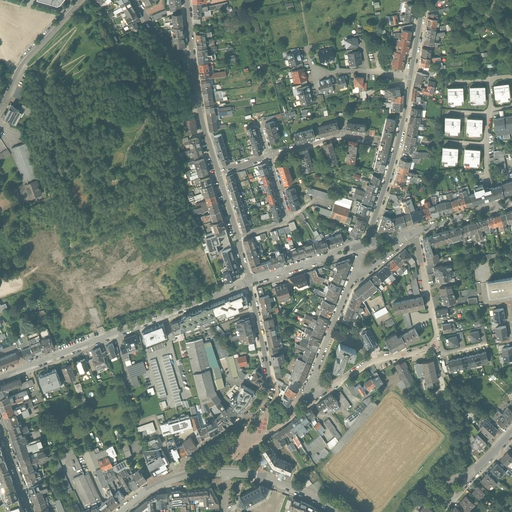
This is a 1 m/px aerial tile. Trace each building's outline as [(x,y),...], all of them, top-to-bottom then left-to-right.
[(128,0),(120,5),(121,6),(124,11),(131,7),(128,0)] [(179,0),(169,0),(171,12),(175,10),(175,8),(181,8),(179,0)] [(229,1),(224,3),(225,8),(228,18),(233,16),(229,1)] [(200,4),(192,5),(193,13),(210,10),(212,10),(225,8),(224,3),(224,2),(207,7),(203,7),(203,5),(201,5),(200,4)] [(409,4),(405,3),(405,4),(404,7),(406,8),(405,12),(414,13),(415,5),(409,4)] [(131,7),(124,11),(125,14),(127,17),(135,13),(131,7)] [(210,10),(193,13),(194,19),(202,18),(202,17),(211,16),(210,10)] [(166,11),(152,17),(154,22),(167,17),(166,11)] [(395,12),(391,13),(392,16),(389,17),(391,25),(398,24),(395,12)] [(414,13),(405,12),(404,17),(403,17),(402,20),(413,21),(414,13)] [(135,13),(127,17),(125,18),(129,26),(135,23),(139,21),(135,13)] [(437,15),(431,14),(430,15),(428,15),(426,25),(435,27),(437,15)] [(173,16),(172,16),(172,20),(169,20),(169,19),(164,20),(165,23),(182,21),(181,15),(173,16)] [(129,26),(124,29),(125,32),(131,29),(132,31),(138,29),(135,23),(129,26)] [(435,27),(426,25),(425,30),(424,35),(433,37),(438,36),(445,34),(444,31),(441,32),(436,33),(437,34),(434,35),(436,27),(435,27)] [(183,28),(173,29),(171,31),(173,34),(173,37),(172,37),(173,45),(178,45),(178,49),(184,49),(183,28)] [(411,31),(402,30),(401,32),(401,34),(400,33),(398,33),(398,37),(399,37),(401,36),(410,38),(411,31)] [(205,34),(195,35),(196,42),(205,41),(205,36),(212,35),(211,35),(214,34),(213,31),(204,32),(205,34)] [(433,37),(424,35),(423,43),(437,46),(438,36),(433,37)] [(410,38),(401,36),(399,37),(396,51),(405,53),(407,53),(410,38)] [(354,38),(345,40),(346,48),(358,45),(356,38),(354,38)] [(205,41),(196,42),(197,48),(206,47),(206,48),(214,47),(214,40),(206,41),(205,41)] [(432,50),(422,48),(420,57),(430,59),(432,50)] [(207,49),(197,50),(198,57),(210,55),(210,52),(207,53),(207,49)] [(334,59),(331,49),(324,50),(327,61),(334,59)] [(324,50),(318,52),(320,62),(327,61),(324,50)] [(291,53),(286,54),(288,60),(301,57),(301,55),(300,55),(299,51),(291,53)] [(352,53),(347,54),(348,59),(360,57),(359,51),(352,53)] [(396,51),(394,51),(391,67),(402,69),(405,53),(396,51)] [(210,55),(198,57),(198,64),(209,62),(208,58),(210,59),(215,58),(215,55),(210,55)] [(301,57),(288,60),(289,66),(296,64),(302,63),(301,58),(301,57)] [(360,57),(348,59),(349,65),(356,64),(361,63),(360,57)] [(430,59),(420,57),(419,65),(423,65),(423,67),(425,67),(426,66),(429,66),(430,62),(432,62),(436,62),(436,58),(430,59)] [(298,70),(291,72),(292,77),(305,74),(305,72),(304,72),(303,68),(298,70)] [(426,70),(423,70),(422,74),(417,73),(415,77),(420,78),(420,77),(427,79),(427,78),(429,78),(430,75),(433,76),(434,73),(433,69),(430,69),(430,72),(426,71),(426,70)] [(208,71),(199,72),(200,79),(209,78),(209,79),(226,76),(225,72),(210,74),(209,75),(208,71)] [(305,74),(292,77),(294,83),(301,81),(306,80),(305,76),(306,76),(305,74)] [(344,76),(337,78),(338,84),(339,88),(347,86),(344,76)] [(363,77),(354,77),(353,86),(363,87),(363,83),(363,77)] [(420,78),(415,77),(413,85),(420,87),(422,79),(420,78)] [(329,79),(326,80),(325,80),(328,92),(333,90),(332,85),(330,79),(329,79)] [(325,80),(323,81),(323,80),(320,81),(319,82),(322,93),(328,92),(325,80)] [(426,89),(423,88),(422,92),(422,93),(423,92),(432,94),(435,82),(429,81),(426,89)] [(496,101),(498,101),(506,100),(511,99),(509,84),(494,86),(496,101)] [(210,86),(202,88),(203,94),(211,93),(211,89),(216,88),(215,86),(210,86)] [(302,87),(296,89),(298,95),(309,92),(309,90),(310,90),(309,87),(308,87),(308,86),(302,87)] [(399,87),(384,89),(385,97),(390,96),(400,95),(399,87)] [(419,89),(413,87),(411,100),(413,101),(417,101),(419,101),(420,97),(420,96),(420,95),(419,95),(419,92),(419,89)] [(472,103),(481,102),(485,102),(484,87),(470,88),(470,103),(472,103)] [(450,103),(458,103),(463,103),(462,88),(448,88),(448,103),(450,103)] [(309,92),(298,95),(299,100),(311,97),(309,92)] [(311,97),(299,100),(301,105),(312,102),(311,97)] [(212,99),(204,101),(205,107),(213,105),(213,102),(217,101),(217,99),(212,99)] [(403,102),(397,102),(393,102),(393,111),(397,111),(402,111),(403,102)] [(22,111),(11,105),(4,118),(15,124),(22,111)] [(31,109),(23,105),(21,109),(29,113),(31,109)] [(213,105),(205,107),(206,114),(227,111),(231,110),(231,107),(224,108),(214,110),(213,105)] [(417,109),(411,108),(410,115),(420,117),(421,110),(417,109)] [(227,111),(206,114),(208,122),(216,120),(215,116),(219,115),(219,116),(227,115),(227,111)] [(420,117),(410,115),(409,124),(422,126),(422,124),(418,124),(419,119),(423,120),(424,117),(420,117)] [(511,116),(504,118),(506,128),(496,130),(496,131),(496,132),(496,135),(503,134),(504,139),(509,138),(509,134),(511,133),(511,116)] [(447,133),(455,133),(459,133),(460,118),(445,118),(444,133),(447,133)] [(506,128),(504,118),(494,119),(496,130),(506,128)] [(194,119),(183,121),(186,135),(196,133),(194,119)] [(394,121),(386,119),(381,137),(390,139),(394,121)] [(469,134),(477,134),(481,135),(482,120),(467,119),(466,134),(469,134)] [(216,120),(208,122),(209,132),(221,129),(221,126),(217,127),(216,120)] [(273,121),(265,123),(270,142),(279,139),(273,121)] [(336,122),(318,128),(320,136),(339,131),(336,122)] [(365,125),(346,123),(345,132),(364,134),(365,125)] [(422,126),(409,124),(407,133),(416,135),(417,128),(421,129),(422,126)] [(253,125),(246,127),(249,136),(256,134),(253,125)] [(312,129),(293,134),(296,143),(315,138),(312,129)] [(416,135),(407,133),(405,141),(414,143),(415,137),(419,137),(419,136),(416,135)] [(256,134),(249,136),(252,145),(259,143),(256,134)] [(221,135),(214,137),(217,146),(224,144),(221,135)] [(390,139),(381,137),(380,144),(379,145),(388,148),(388,146),(390,139)] [(196,139),(188,141),(189,145),(191,151),(191,150),(200,148),(198,140),(196,139)] [(414,143),(405,141),(403,150),(406,151),(406,153),(408,153),(409,152),(411,152),(413,147),(415,147),(416,144),(414,143)] [(357,143),(348,142),(345,160),(354,162),(357,143)] [(26,143),(11,148),(24,184),(36,179),(39,179),(31,157),(34,157),(31,149),(29,150),(26,143)] [(259,143),(252,145),(255,155),(262,152),(259,143)] [(331,143),(323,146),(328,165),(336,162),(331,143)] [(224,144),(217,146),(219,155),(226,153),(224,144)] [(200,148),(191,150),(192,152),(194,159),(203,156),(200,148)] [(444,163),(452,163),(456,164),(457,149),(443,148),(442,163),(444,163)] [(466,164),(474,165),(478,165),(479,150),(465,149),(464,164),(466,164)] [(7,150),(0,154),(0,160),(1,161),(10,154),(7,150)] [(307,150),(299,153),(304,172),(313,169),(307,150)] [(387,153),(378,150),(374,169),(382,171),(387,153)] [(226,153),(219,155),(222,164),(229,162),(226,153)] [(504,155),(497,156),(498,160),(499,164),(500,172),(506,171),(504,155)] [(194,159),(193,160),(194,161),(194,162),(194,164),(196,169),(206,166),(203,156),(194,159)] [(410,162),(400,159),(399,165),(408,168),(410,162)] [(292,182),(286,163),(278,166),(284,185),(292,182)] [(265,164),(258,166),(261,175),(268,173),(265,164)] [(408,168),(399,165),(397,171),(417,177),(418,175),(408,172),(407,172),(408,168)] [(206,166),(196,169),(196,171),(197,174),(199,179),(199,178),(208,175),(208,173),(206,166)] [(191,171),(185,173),(187,178),(190,177),(189,174),(195,172),(196,171),(196,169),(195,170),(191,171)] [(417,177),(397,171),(395,179),(404,182),(409,183),(415,185),(417,177)] [(268,173),(261,175),(264,184),(271,182),(268,173)] [(233,174),(226,176),(227,181),(229,185),(236,183),(233,174)] [(375,175),(372,174),(371,177),(370,182),(378,185),(381,177),(375,175)] [(208,175),(199,178),(200,179),(201,183),(202,187),(211,184),(208,175)] [(36,179),(24,184),(30,198),(42,194),(36,179)] [(404,182),(395,179),(392,186),(401,189),(402,189),(404,182)] [(271,182),(264,184),(267,194),(274,191),(271,182)] [(370,182),(369,182),(368,184),(366,184),(365,189),(366,189),(375,192),(378,185),(370,182)] [(409,183),(404,182),(402,189),(401,189),(401,192),(406,193),(409,183)] [(502,182),(491,184),(491,187),(493,198),(504,195),(502,185),(502,182)] [(236,183),(229,185),(230,190),(231,194),(238,192),(236,183)] [(202,187),(201,187),(202,191),(201,191),(202,194),(203,194),(204,197),(214,194),(211,184),(202,187)] [(470,195),(472,204),(491,199),(493,198),(491,187),(489,188),(484,189),(482,185),(473,188),(475,194),(470,195)] [(345,198),(305,186),(306,187),(308,193),(309,195),(310,195),(313,195),(335,201),(334,204),(349,209),(350,206),(354,207),(356,201),(355,201),(347,199),(345,198)] [(300,207),(294,188),(285,191),(291,210),(300,207)] [(375,192),(366,189),(365,192),(363,191),(355,189),(354,192),(373,199),(375,192)] [(191,191),(186,193),(189,203),(194,201),(191,191)] [(274,191),(267,194),(269,203),(276,201),(274,191)] [(238,192),(231,194),(234,204),(241,201),(238,192)] [(354,192),(353,192),(352,196),(361,199),(363,198),(361,203),(371,206),(373,199),(354,192)] [(305,195),(303,195),(306,203),(311,200),(309,195),(308,193),(305,195)] [(396,195),(390,193),(388,198),(392,199),(396,212),(399,211),(401,210),(396,195)] [(414,210),(409,194),(406,193),(405,198),(405,200),(409,212),(413,211),(414,210)] [(457,199),(453,200),(454,198),(452,193),(448,194),(450,200),(453,209),(460,207),(457,199)] [(214,195),(205,198),(206,202),(204,201),(197,204),(196,203),(195,203),(196,205),(197,208),(216,201),(214,195)] [(472,204),(470,195),(467,196),(463,197),(466,206),(472,204)] [(460,198),(457,199),(460,207),(466,206),(463,197),(460,198)] [(405,200),(401,202),(405,212),(408,214),(410,213),(409,212),(405,200)] [(447,201),(444,202),(447,211),(453,209),(450,200),(447,201)] [(197,208),(195,209),(197,213),(201,212),(201,213),(202,213),(203,213),(204,212),(204,211),(209,209),(210,214),(219,210),(216,201),(197,208)] [(241,201),(234,204),(237,213),(244,211),(241,201)] [(276,201),(269,203),(272,212),(279,210),(278,205),(276,201)] [(426,208),(422,210),(425,218),(431,216),(428,207),(430,206),(428,201),(426,202),(425,201),(424,201),(425,203),(424,203),(426,208)] [(444,202),(436,204),(436,205),(439,214),(447,211),(444,202)] [(371,206),(361,203),(360,203),(357,212),(368,215),(371,206)] [(349,209),(334,204),(330,217),(344,222),(346,216),(349,209)] [(430,206),(428,207),(431,216),(439,214),(436,205),(433,205),(430,206)] [(331,211),(316,206),(314,207),(316,212),(330,217),(331,211)] [(210,214),(204,216),(206,220),(209,219),(210,217),(211,217),(212,220),(211,221),(211,222),(222,219),(219,210),(210,214)] [(279,210),(272,212),(275,221),(282,219),(279,210)] [(400,216),(396,217),(395,212),(389,214),(390,219),(392,219),(392,220),(395,228),(405,225),(402,215),(401,210),(399,211),(400,213),(399,213),(400,216)] [(422,210),(413,212),(413,211),(409,212),(410,213),(413,222),(425,218),(422,210)] [(244,211),(237,213),(240,222),(247,220),(244,211)] [(408,214),(402,215),(405,225),(413,222),(410,213),(408,214)] [(499,215),(493,217),(495,225),(499,224),(499,225),(499,226),(499,229),(503,228),(499,215)] [(361,218),(356,216),(356,217),(354,216),(352,220),(356,222),(355,225),(363,228),(365,221),(360,220),(361,218)] [(390,218),(382,216),(377,230),(383,232),(391,229),(389,221),(390,221),(390,219),(390,218)] [(493,217),(487,219),(490,232),(491,236),(494,235),(492,228),(492,227),(495,226),(495,225),(493,217)] [(222,219),(211,222),(215,231),(225,228),(222,219)] [(487,219),(481,220),(483,229),(487,228),(487,229),(486,230),(487,233),(488,233),(490,232),(487,219)] [(247,220),(240,222),(243,232),(249,229),(247,220)] [(479,221),(475,222),(479,238),(482,237),(481,232),(480,231),(481,229),(483,229),(481,220),(479,221)] [(294,221),(288,223),(289,226),(291,231),(296,229),(294,221)] [(475,222),(467,225),(470,234),(475,232),(475,233),(475,234),(476,240),(479,239),(479,238),(475,222)] [(363,228),(355,225),(354,228),(353,228),(352,231),(355,233),(361,235),(363,228)] [(467,225),(462,226),(460,227),(464,244),(469,242),(468,238),(471,237),(470,234),(467,225)] [(202,226),(197,227),(200,236),(205,234),(202,226)] [(283,227),(276,230),(278,236),(285,233),(283,227)] [(460,227),(449,230),(452,239),(458,237),(458,239),(461,238),(461,237),(462,236),(460,227)] [(215,235),(205,238),(209,252),(217,249),(216,245),(218,244),(218,243),(218,241),(217,239),(218,238),(218,237),(227,234),(225,228),(215,231),(214,232),(215,235)] [(276,230),(270,232),(273,241),(279,239),(278,236),(276,230)] [(325,239),(320,232),(318,234),(315,230),(312,231),(318,241),(325,239)] [(449,230),(440,233),(443,242),(449,240),(450,242),(452,241),(452,239),(449,230)] [(340,233),(335,235),(335,236),(332,237),(335,245),(343,243),(342,237),(340,233)] [(440,233),(431,236),(434,245),(434,246),(437,246),(436,244),(443,242),(440,233)] [(431,236),(422,238),(426,255),(433,254),(430,246),(434,245),(431,236)] [(252,237),(243,240),(246,251),(255,248),(252,237)] [(332,237),(325,239),(325,240),(328,248),(335,245),(332,237)] [(325,239),(318,241),(319,242),(321,250),(328,248),(325,240),(325,239)] [(318,241),(313,243),(315,252),(321,250),(319,242),(318,241)] [(306,255),(315,252),(313,243),(303,246),(306,255)] [(303,246),(296,248),(299,257),(306,255),(303,246)] [(231,248),(221,252),(225,263),(226,263),(235,260),(231,248)] [(255,248),(246,251),(248,258),(257,255),(256,251),(255,248)] [(294,249),(290,250),(293,259),(299,257),(296,248),(294,249)] [(410,257),(405,249),(399,254),(405,261),(410,257)] [(293,259),(290,250),(286,251),(283,252),(285,262),(293,259)] [(280,253),(276,254),(279,264),(285,262),(283,252),(280,253)] [(433,254),(426,255),(427,263),(439,261),(437,253),(433,254)] [(276,254),(269,257),(272,266),(279,264),(276,254)] [(405,261),(399,254),(393,259),(399,266),(405,261)] [(213,255),(207,257),(209,263),(216,261),(213,255)] [(257,255),(248,258),(250,266),(260,263),(259,260),(257,255)] [(269,257),(262,259),(263,262),(265,261),(267,267),(272,266),(269,257)] [(348,259),(335,263),(336,265),(336,268),(335,272),(335,273),(345,276),(350,262),(350,261),(350,260),(349,260),(349,259),(348,259)] [(393,259),(387,264),(393,271),(399,266),(393,259)] [(235,260),(226,263),(227,267),(222,269),(222,270),(222,272),(223,272),(223,273),(237,268),(235,260)] [(219,261),(210,265),(212,271),(222,267),(219,261)] [(260,263),(250,266),(252,272),(267,267),(265,261),(263,262),(260,263)] [(387,264),(381,268),(387,276),(393,271),(387,264)] [(442,266),(433,268),(435,275),(449,272),(448,265),(442,266)] [(223,273),(222,273),(226,282),(233,280),(232,279),(235,278),(234,278),(240,276),(237,268),(223,273)] [(387,276),(381,268),(376,273),(382,280),(387,276)] [(310,271),(304,273),(308,286),(310,287),(311,283),(314,281),(312,277),(310,271)] [(449,272),(435,274),(437,282),(444,280),(450,279),(449,272)] [(304,273),(290,278),(294,283),(298,287),(303,285),(304,287),(308,286),(304,273)] [(345,276),(335,273),(334,276),(332,281),(341,285),(345,276)] [(382,280),(376,273),(370,278),(376,287),(377,287),(378,286),(377,284),(382,280)] [(318,276),(312,277),(314,281),(321,284),(324,278),(318,276)] [(412,281),(411,282),(413,295),(419,294),(416,277),(412,281)] [(511,277),(486,281),(489,296),(511,292),(511,277)] [(370,278),(354,291),(352,295),(361,299),(368,293),(371,297),(372,297),(374,295),(371,291),(376,287),(370,278)] [(339,291),(341,285),(332,281),(331,281),(329,284),(328,284),(327,287),(328,287),(339,291)] [(286,283),(275,287),(275,288),(277,293),(279,300),(290,297),(288,290),(286,284),(286,283)] [(446,286),(444,287),(439,288),(441,295),(453,292),(451,285),(446,286)] [(339,291),(328,287),(326,293),(336,297),(339,291)] [(326,293),(320,291),(318,293),(324,296),(324,295),(327,296),(325,300),(334,303),(336,297),(326,293)] [(453,292),(441,295),(440,295),(441,300),(443,300),(444,304),(446,303),(447,305),(450,304),(450,303),(455,301),(453,292)] [(211,305),(215,315),(224,311),(226,316),(239,311),(238,306),(248,302),(245,297),(244,298),(242,293),(228,298),(225,300),(224,300),(211,305)] [(264,296),(258,297),(260,304),(270,302),(269,295),(264,296)] [(361,299),(352,295),(348,306),(357,310),(358,312),(363,310),(362,308),(358,307),(361,299)] [(422,297),(393,303),(395,313),(424,307),(422,297)] [(325,300),(323,299),(320,305),(323,306),(331,309),(334,303),(325,300)] [(270,302),(260,304),(261,311),(267,310),(272,309),(270,302)] [(195,311),(200,324),(216,318),(215,315),(211,305),(209,306),(208,305),(205,306),(205,307),(201,309),(201,308),(198,309),(198,310),(195,311)] [(331,309),(323,306),(322,310),(321,309),(320,311),(319,311),(317,310),(315,314),(328,319),(331,309)] [(357,310),(348,306),(344,316),(353,320),(357,310)] [(385,307),(373,313),(376,319),(388,312),(387,311),(385,307)] [(447,309),(435,310),(436,317),(448,315),(447,309)] [(363,310),(358,312),(367,327),(371,325),(370,323),(368,319),(363,310)] [(179,320),(183,330),(200,324),(195,311),(193,312),(193,311),(189,312),(190,313),(186,315),(185,314),(182,315),(183,316),(181,317),(182,319),(179,320)] [(408,313),(402,314),(405,328),(411,326),(408,313)] [(327,320),(318,316),(317,320),(316,319),(310,316),(309,320),(325,326),(327,320)] [(272,317),(265,318),(265,319),(263,320),(265,328),(274,326),(272,317)] [(309,320),(304,317),(303,321),(313,325),(315,325),(314,328),(322,332),(325,326),(309,320)] [(249,318),(243,319),(239,320),(239,321),(237,322),(237,323),(235,323),(236,328),(238,328),(240,335),(252,332),(251,326),(251,324),(250,323),(249,318)] [(392,319),(385,323),(387,328),(394,324),(392,319)] [(179,320),(170,323),(175,337),(180,335),(179,332),(183,331),(183,330),(179,320)] [(450,323),(441,325),(443,332),(451,331),(451,329),(455,328),(454,323),(450,323)] [(163,324),(141,332),(144,339),(146,345),(167,337),(165,332),(163,324)] [(350,327),(344,324),(342,329),(350,333),(352,334),(358,346),(363,344),(354,328),(350,327)] [(225,334),(218,325),(213,328),(221,338),(225,334)] [(274,326),(265,328),(266,332),(267,337),(276,335),(274,326)] [(322,332),(314,328),(312,332),(311,330),(309,329),(307,333),(320,338),(322,332)] [(414,329),(401,336),(406,344),(407,344),(419,337),(416,333),(414,329)] [(304,331),(302,330),(299,337),(304,339),(305,336),(308,337),(310,337),(309,340),(317,344),(320,338),(304,331)] [(41,339),(38,331),(26,335),(34,355),(46,350),(41,339)] [(374,346),(366,331),(361,334),(364,340),(363,340),(365,344),(366,343),(369,349),(374,346)] [(478,331),(469,333),(471,342),(480,340),(479,334),(478,331)] [(240,335),(233,337),(234,340),(239,339),(240,341),(243,340),(244,343),(254,340),(253,336),(252,332),(240,335)] [(135,334),(123,339),(126,345),(120,347),(125,358),(129,356),(128,352),(136,349),(134,344),(138,342),(135,334)] [(401,335),(397,337),(395,334),(384,340),(391,351),(397,347),(398,349),(406,344),(401,336),(401,335)] [(26,335),(14,339),(15,342),(18,341),(20,347),(24,358),(34,355),(26,335)] [(50,336),(41,339),(46,350),(54,347),(52,341),(51,338),(50,336)] [(456,336),(447,338),(449,347),(458,345),(457,339),(456,336)] [(185,342),(193,374),(209,369),(203,343),(202,338),(185,342)] [(276,338),(267,340),(269,346),(278,344),(279,344),(278,338),(276,338)] [(317,344),(309,340),(307,344),(306,343),(303,341),(302,345),(315,350),(317,344)] [(209,369),(218,365),(214,355),(210,341),(203,343),(209,369)] [(112,343),(108,345),(108,346),(106,347),(107,351),(104,352),(106,355),(108,354),(110,358),(116,355),(113,349),(114,348),(112,343)] [(278,344),(269,346),(271,355),(282,353),(281,348),(278,348),(278,344)] [(339,358),(337,357),(332,368),(340,371),(344,360),(346,355),(352,358),(356,350),(339,344),(336,352),(341,353),(339,358)] [(315,350),(302,345),(301,347),(301,348),(305,350),(304,353),(312,356),(315,350)] [(102,353),(100,348),(91,351),(94,358),(92,359),(96,371),(97,370),(97,373),(104,370),(103,368),(107,366),(103,356),(106,355),(104,352),(102,353)] [(15,352),(0,358),(0,367),(18,361),(18,359),(16,353),(15,352)] [(304,353),(303,352),(302,354),(303,355),(302,356),(301,359),(310,363),(313,357),(304,353)] [(485,352),(479,353),(479,354),(481,364),(485,363),(488,362),(485,352)] [(282,353),(271,355),(272,363),(280,361),(284,360),(282,353)] [(479,353),(473,355),(473,356),(475,365),(475,366),(479,365),(479,364),(481,364),(479,354),(479,353)] [(179,392),(168,355),(162,357),(173,394),(179,393),(179,392)] [(473,355),(467,356),(467,357),(469,367),(472,366),(475,365),(473,356),(473,355)] [(233,356),(227,357),(232,377),(238,376),(237,372),(236,369),(234,358),(233,356)] [(245,356),(237,358),(239,366),(243,365),(247,364),(245,356)] [(467,356),(460,358),(460,359),(463,368),(462,368),(463,369),(466,368),(466,367),(469,367),(467,357),(467,356)] [(301,359),(298,358),(290,376),(291,376),(293,377),(302,382),(310,363),(301,359)] [(460,358),(454,360),(456,370),(460,369),(462,368),(463,368),(460,359),(460,358)] [(84,359),(76,362),(80,371),(84,370),(84,371),(88,369),(86,362),(84,359)] [(155,359),(150,361),(161,398),(167,396),(155,359)] [(433,360),(418,363),(414,363),(416,372),(418,376),(424,375),(426,384),(424,384),(425,389),(433,387),(432,382),(437,381),(436,376),(439,375),(438,372),(435,373),(433,360)] [(454,360),(447,361),(448,365),(450,371),(450,372),(453,371),(453,370),(456,370),(454,360)] [(142,361),(127,367),(130,377),(146,371),(142,361)] [(405,361),(399,364),(398,362),(394,364),(400,375),(399,376),(401,379),(402,380),(399,382),(398,383),(401,390),(406,388),(407,389),(415,384),(406,367),(407,367),(405,361)] [(70,364),(65,366),(62,367),(67,380),(74,378),(73,373),(73,372),(72,370),(71,369),(72,368),(70,364)] [(214,390),(223,387),(218,365),(209,369),(214,390)] [(273,365),(274,378),(281,377),(279,365),(273,365)] [(61,384),(59,378),(58,373),(57,373),(55,369),(52,370),(48,372),(45,373),(42,374),(38,376),(40,380),(39,380),(41,385),(42,385),(44,391),(61,384)] [(214,390),(209,369),(193,374),(200,404),(205,403),(208,409),(216,405),(216,404),(219,401),(220,400),(216,395),(214,390)] [(242,371),(237,372),(238,376),(239,378),(242,380),(245,374),(244,373),(243,374),(242,373),(242,371)] [(259,373),(256,371),(253,376),(251,375),(250,378),(250,379),(260,385),(261,383),(263,379),(260,378),(261,375),(262,375),(261,374),(259,373)] [(378,375),(371,379),(375,385),(376,386),(383,382),(378,375)] [(302,382),(293,377),(288,386),(297,391),(302,382)] [(20,378),(0,385),(0,397),(7,395),(9,394),(7,390),(8,390),(8,389),(9,389),(9,388),(19,385),(22,384),(22,383),(20,378)] [(22,384),(19,385),(21,390),(34,385),(32,379),(22,383),(22,384)] [(364,385),(361,386),(360,383),(355,387),(359,392),(363,398),(367,395),(364,391),(367,389),(368,390),(369,390),(369,389),(375,385),(371,379),(364,384),(364,385)] [(355,387),(352,383),(347,386),(355,396),(359,392),(355,387)] [(239,412),(241,413),(249,405),(256,394),(243,386),(238,395),(230,403),(232,404),(239,412)] [(288,386),(287,386),(284,392),(293,397),(297,391),(288,386)] [(351,406),(340,391),(336,394),(347,409),(351,406)] [(293,397),(284,392),(281,397),(282,398),(282,399),(282,400),(282,401),(283,401),(288,404),(289,404),(293,397)] [(179,393),(173,394),(176,406),(182,404),(179,393)] [(0,397),(0,404),(18,397),(17,394),(10,397),(8,398),(7,395),(0,397)] [(27,394),(18,397),(19,400),(22,399),(23,402),(30,399),(28,394),(27,394)] [(337,402),(331,394),(324,399),(331,410),(334,408),(336,411),(340,408),(339,407),(336,403),(337,402)] [(371,395),(362,401),(363,402),(367,405),(372,400),(373,399),(371,395)] [(0,404),(0,405),(1,407),(0,407),(1,409),(2,410),(11,406),(10,403),(12,403),(19,400),(18,397),(0,404)] [(30,399),(23,402),(25,405),(26,409),(33,406),(30,399)] [(324,399),(316,405),(321,412),(326,409),(328,412),(331,410),(324,399)] [(338,441),(331,450),(335,454),(377,405),(372,400),(367,405),(355,421),(350,426),(349,428),(341,437),(338,441)] [(239,412),(232,404),(231,404),(225,409),(219,401),(216,404),(216,405),(224,415),(229,421),(232,419),(237,414),(239,412)] [(355,412),(351,415),(355,421),(367,405),(363,402),(359,406),(359,407),(354,410),(355,412)] [(205,403),(200,404),(203,414),(210,411),(208,409),(205,403)] [(11,406),(2,410),(4,416),(13,413),(15,413),(26,409),(25,405),(16,408),(14,409),(13,406),(11,406)] [(196,415),(194,406),(190,407),(190,410),(192,416),(190,417),(192,427),(193,430),(197,428),(200,427),(199,424),(199,423),(196,415)] [(511,418),(511,411),(508,407),(504,411),(505,411),(502,414),(502,415),(509,421),(511,418)] [(310,408),(304,413),(309,420),(311,418),(315,416),(310,408)] [(16,417),(15,413),(13,413),(4,416),(8,426),(18,423),(19,423),(17,419),(18,419),(17,416),(16,417)] [(289,423),(288,424),(293,433),(295,432),(296,431),(299,435),(309,428),(306,423),(310,421),(309,420),(304,413),(289,423)] [(189,415),(167,421),(168,422),(171,432),(171,433),(180,430),(180,432),(184,431),(184,429),(192,427),(190,417),(189,415)] [(224,415),(220,417),(219,416),(214,420),(219,429),(224,425),(229,421),(224,415)] [(355,421),(351,415),(345,419),(347,422),(350,426),(355,421)] [(496,421),(490,415),(488,418),(497,426),(499,424),(498,423),(496,421)] [(509,421),(502,415),(496,421),(498,423),(499,424),(500,425),(503,428),(509,421)] [(216,432),(219,429),(214,420),(214,419),(210,421),(216,432)] [(335,429),(328,419),(323,422),(331,432),(335,429)] [(497,430),(486,419),(479,426),(483,429),(482,430),(489,438),(497,430)] [(137,431),(145,429),(147,433),(155,431),(152,421),(135,426),(137,431)] [(216,432),(210,421),(205,424),(206,426),(210,435),(216,432)] [(163,434),(171,432),(168,422),(160,424),(163,434)] [(21,430),(18,423),(8,426),(12,439),(25,434),(30,432),(27,426),(21,428),(21,429),(21,430)] [(288,424),(279,431),(282,437),(287,434),(291,440),(293,438),(295,436),(293,433),(288,424)] [(206,426),(200,429),(200,427),(197,428),(198,431),(199,431),(200,434),(196,435),(198,440),(210,435),(206,426)] [(325,430),(321,426),(316,429),(320,436),(321,436),(324,434),(322,432),(325,430)] [(193,430),(192,430),(195,436),(196,435),(200,434),(199,431),(198,431),(197,428),(193,430)] [(335,429),(331,432),(334,437),(338,441),(341,437),(335,429)] [(279,431),(271,436),(272,438),(275,444),(283,439),(282,437),(279,431)] [(25,434),(12,439),(17,452),(18,453),(17,454),(18,454),(19,458),(19,459),(29,455),(30,455),(30,454),(28,455),(28,452),(31,453),(38,450),(37,447),(42,445),(40,440),(25,445),(24,441),(27,440),(25,434)] [(486,444),(477,435),(474,439),(475,440),(483,448),(484,448),(483,447),(486,444)] [(159,436),(145,441),(146,446),(152,443),(156,442),(155,439),(159,437),(159,436)] [(295,436),(293,438),(302,453),(304,452),(300,445),(301,445),(295,436)] [(324,441),(321,436),(320,436),(308,445),(312,450),(324,441)] [(159,437),(155,439),(156,442),(152,443),(153,446),(156,446),(161,444),(162,444),(159,437)] [(196,446),(190,437),(182,443),(183,445),(187,453),(196,446)] [(334,437),(326,444),(331,450),(338,441),(334,437)] [(275,444),(272,438),(266,442),(269,446),(268,447),(268,448),(270,447),(277,459),(292,465),(291,466),(292,467),(293,465),(296,465),(297,471),(302,471),(291,453),(288,450),(287,451),(283,445),(278,448),(277,447),(275,444)] [(174,439),(170,441),(171,445),(167,447),(172,458),(172,459),(175,462),(179,459),(178,457),(180,456),(176,447),(174,439)] [(483,448),(475,440),(467,446),(469,449),(468,450),(470,453),(472,452),(473,455),(479,451),(477,449),(479,447),(482,449),(483,448)] [(126,444),(122,445),(126,457),(131,455),(128,443),(126,444)] [(292,443),(286,446),(291,452),(296,449),(292,443)] [(183,445),(176,447),(180,456),(187,453),(183,445)] [(111,463),(110,460),(110,459),(107,452),(105,449),(105,448),(100,451),(96,446),(93,447),(102,468),(111,491),(114,490),(115,490),(111,480),(118,477),(116,474),(114,470),(114,469),(112,466),(111,463)] [(270,447),(268,448),(268,447),(259,453),(260,454),(258,455),(259,456),(258,456),(260,459),(259,459),(262,463),(262,462),(264,465),(264,464),(265,466),(267,465),(270,469),(274,471),(273,472),(275,473),(278,475),(281,477),(281,476),(284,477),(285,477),(286,478),(287,476),(288,476),(292,467),(291,466),(292,465),(277,459),(270,447)] [(157,449),(142,451),(144,456),(146,461),(149,459),(148,458),(151,457),(153,455),(162,451),(161,448),(157,449)] [(316,454),(312,458),(317,462),(320,457),(323,459),(329,453),(324,449),(318,455),(316,454)] [(29,455),(19,459),(22,466),(43,459),(46,458),(43,450),(37,453),(38,457),(30,460),(29,455)] [(162,451),(153,455),(151,457),(151,458),(149,459),(146,461),(149,468),(154,475),(162,470),(161,469),(167,466),(169,464),(163,451),(162,451)] [(511,459),(511,456),(507,452),(501,459),(507,465),(509,467),(510,467),(511,464),(511,462),(510,461),(511,459)] [(43,459),(22,466),(24,473),(34,470),(32,466),(34,466),(45,462),(44,460),(43,461),(43,459)] [(136,478),(132,472),(126,459),(117,463),(112,466),(114,469),(114,470),(116,474),(117,473),(121,480),(127,477),(132,486),(132,487),(133,489),(138,486),(135,481),(137,481),(135,479),(136,478)] [(506,472),(497,463),(490,470),(498,477),(501,474),(503,475),(506,472)] [(6,465),(4,467),(0,468),(0,478),(10,475),(8,469),(6,465)] [(34,470),(24,473),(26,479),(42,474),(44,473),(43,470),(42,468),(40,469),(34,470)] [(111,491),(102,468),(95,471),(107,499),(112,495),(111,491)] [(147,479),(140,470),(139,468),(137,470),(136,471),(134,471),(132,472),(136,478),(135,479),(137,481),(139,485),(147,479)] [(98,494),(89,473),(84,475),(94,496),(98,494)] [(42,474),(26,479),(28,485),(40,482),(39,479),(37,480),(37,478),(38,478),(39,478),(43,477),(42,474)] [(84,475),(84,474),(73,478),(87,510),(98,505),(94,496),(84,475)] [(494,481),(487,474),(483,478),(481,480),(480,481),(488,488),(491,485),(493,486),(496,483),(494,481)] [(10,475),(0,478),(2,481),(2,483),(0,483),(1,486),(3,485),(12,482),(10,475)] [(132,486),(127,477),(121,480),(126,490),(132,487),(132,486)] [(308,479),(303,482),(307,487),(312,484),(308,479)] [(313,484),(318,491),(323,487),(317,480),(313,484)] [(0,488),(0,494),(15,489),(12,482),(3,485),(4,488),(0,488)] [(40,482),(28,485),(31,491),(47,486),(45,483),(41,484),(39,485),(39,483),(40,482)] [(259,486),(241,496),(239,496),(237,505),(245,507),(265,496),(268,488),(260,485),(259,486)] [(47,486),(31,491),(33,497),(43,494),(42,492),(41,491),(42,490),(43,491),(48,489),(47,486)] [(483,492),(478,486),(472,492),(478,498),(483,492)] [(207,488),(194,490),(195,498),(203,497),(203,504),(209,504),(208,499),(207,488)] [(212,489),(210,488),(207,488),(208,499),(216,498),(212,489)] [(15,489),(0,494),(0,499),(3,498),(5,503),(8,501),(11,500),(18,497),(15,489)] [(125,497),(119,490),(115,494),(114,491),(114,490),(111,491),(112,495),(119,502),(125,497)] [(180,491),(171,492),(173,505),(182,504),(180,491)] [(43,494),(33,497),(35,504),(52,498),(50,494),(46,496),(46,497),(44,498),(43,495),(44,495),(44,494),(43,494)] [(107,511),(119,502),(112,495),(107,499),(103,502),(100,499),(98,494),(94,496),(98,505),(100,511),(107,511)] [(164,500),(161,500),(160,494),(156,494),(156,499),(157,507),(165,507),(164,504),(164,501),(164,500)] [(474,503),(466,496),(459,502),(465,507),(467,510),(468,510),(474,503)] [(18,497),(11,500),(5,503),(0,505),(0,511),(23,511),(21,503),(20,503),(18,497)] [(52,498),(35,504),(37,510),(55,504),(53,501),(52,498)] [(300,501),(293,498),(291,501),(289,505),(290,505),(288,508),(296,511),(296,510),(300,501)] [(64,511),(59,499),(56,500),(53,501),(55,504),(56,507),(57,508),(58,511),(59,511),(58,511),(64,511)] [(147,511),(147,499),(135,509),(135,510),(136,511),(147,511)] [(300,501),(296,510),(300,511),(303,511),(307,504),(300,501)]
